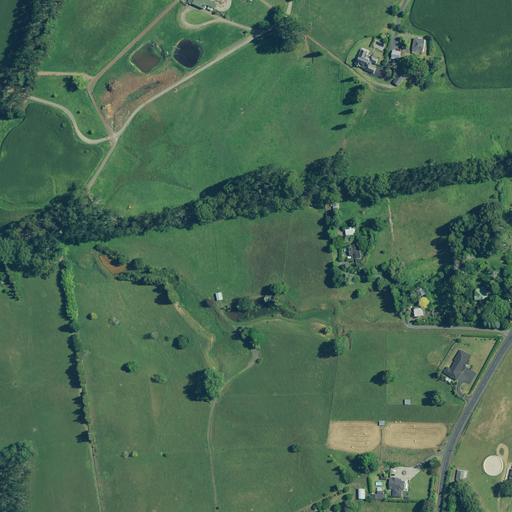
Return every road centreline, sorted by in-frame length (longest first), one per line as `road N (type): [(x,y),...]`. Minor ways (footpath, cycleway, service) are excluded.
road 1 (track): [(0,248),(87,185),(144,99),(281,17),(289,0)]
road 2 (tertiary): [(511,337),(451,444),(437,511)]
road 3 (track): [(119,128),(85,75),(0,63)]
road 4 (track): [(0,83),(63,105),(92,138),(113,136)]
road 5 (track): [(178,0),(91,83)]
